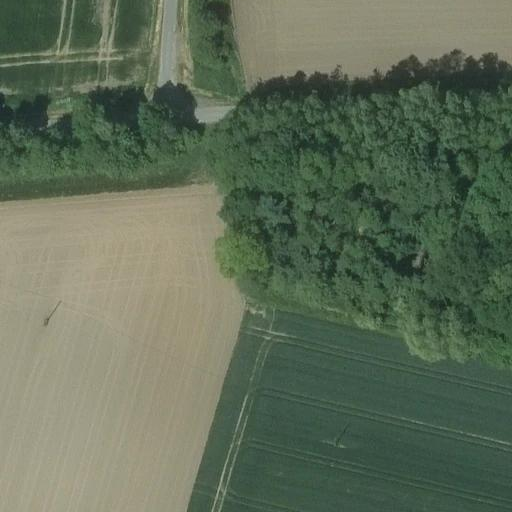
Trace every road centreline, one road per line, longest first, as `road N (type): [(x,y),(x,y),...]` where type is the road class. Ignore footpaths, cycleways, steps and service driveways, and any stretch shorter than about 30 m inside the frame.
road 1 (unclassified): [(511,94),(165,117)]
road 2 (unclassified): [(0,128),(165,117)]
